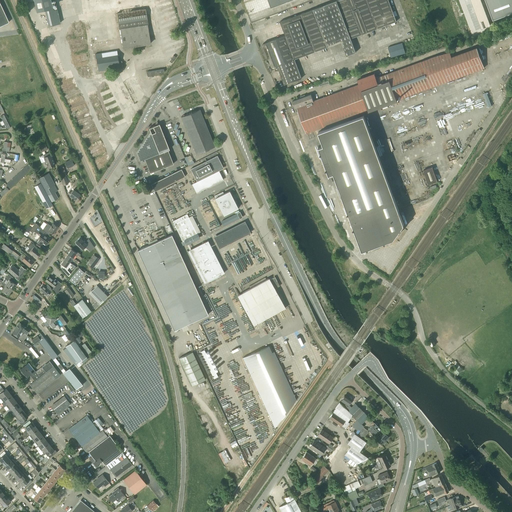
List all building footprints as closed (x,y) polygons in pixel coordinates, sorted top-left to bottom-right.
[(26,0),(27,2),(34,0),(37,13),(45,11),(49,26),(59,23),(56,8),(52,8),(49,0),(26,0)] [(345,22),(337,0),(317,7),(331,46),(341,42),(346,56),(356,52),(351,38),(345,22)] [(346,0),(337,0),(345,22),(353,19),(346,0)] [(362,15),(356,0),(346,0),(353,19),(362,15)] [(367,0),(356,0),(362,15),(368,32),(378,28),(367,0)] [(381,8),(390,5),(388,0),(367,0),(378,28),(387,25),(381,8)] [(435,0),(449,34),(468,27),(458,0),(435,0)] [(490,22),(481,0),(470,0),(480,25),(490,22)] [(511,0),(485,0),(493,20),(511,12),(511,0)] [(73,2),(67,2),(67,11),(74,11),(74,10),(78,10),(78,4),(74,4),(73,2)] [(0,26),(8,23),(8,22),(8,21),(1,5),(0,3),(0,26)] [(396,21),(390,5),(381,8),(387,25),(396,21)] [(331,46),(317,7),(299,14),(313,53),(331,46)] [(145,9),(117,13),(119,29),(120,29),(123,48),(150,44),(147,25),(148,24),(145,9)] [(313,53),(299,14),(280,21),(285,36),(294,59),(313,53)] [(368,32),(362,15),(353,19),(359,35),(368,32)] [(359,35),(353,19),(345,22),(351,38),(359,35)] [(294,59),(285,36),(263,44),(271,68),(277,65),(294,59)] [(402,43),(388,47),(391,58),(405,53),(402,43)] [(328,104),(299,115),(306,133),(368,111),(389,104),(403,140),(411,138),(397,100),(484,68),(477,48),(451,56),(449,52),(378,77),(374,73),(357,79),(358,85),(326,96),(328,104)] [(101,53),(95,54),(95,59),(96,59),(98,71),(120,68),(120,69),(123,68),(121,61),(118,61),(117,54),(102,57),(101,53)] [(358,64),(373,60),(372,55),(357,59),(358,64)] [(301,78),(294,59),(277,65),(284,84),(301,78)] [(482,94),(487,107),(491,106),(486,93),(482,94)] [(313,101),(311,95),(292,101),(296,113),(298,113),(299,115),(328,104),(326,96),(313,101)] [(199,109),(181,117),(196,154),(214,147),(199,109)] [(79,122),(88,119),(85,110),(77,112),(79,122)] [(404,224),(364,115),(318,132),(323,145),(319,147),(319,146),(318,146),(320,152),(320,154),(321,154),(326,168),(326,169),(327,170),(329,176),(330,176),(329,175),(333,173),(348,212),(347,213),(348,214),(353,227),(353,229),(354,229),(362,251),(367,249),(368,249),(369,248),(384,242),(385,243),(386,242),(393,239),(400,230),(401,230),(401,228),(404,224)] [(424,118),(412,122),(419,143),(431,139),(424,118)] [(169,149),(159,124),(149,128),(150,131),(136,152),(140,162),(145,160),(150,173),(173,164),(168,150),(169,149)] [(40,149),(42,152),(47,149),(48,149),(45,143),(39,145),(40,149)] [(48,168),(55,165),(50,155),(44,157),(48,168)] [(191,169),(197,181),(223,168),(217,156),(191,169)] [(64,163),(67,169),(74,166),(71,160),(64,163)] [(65,176),(66,175),(63,167),(58,169),(63,186),(68,184),(65,176)] [(423,170),(428,184),(437,181),(432,167),(423,170)] [(185,176),(181,169),(151,184),(154,192),(185,176)] [(46,208),(52,205),(34,172),(29,175),(35,186),(34,186),(46,208)] [(53,184),(48,173),(39,178),(48,195),(55,192),(51,185),(53,184)] [(76,200),(80,195),(73,190),(69,195),(76,200)] [(224,194),(222,192),(214,196),(215,198),(219,206),(223,215),(237,208),(229,191),(224,194)] [(223,215),(219,206),(215,209),(213,206),(211,207),(217,218),(223,215)] [(221,221),(223,225),(239,217),(239,218),(242,217),(239,212),(237,213),(221,221)] [(197,233),(196,234),(187,214),(172,221),(184,245),(199,237),(197,233)] [(29,230),(32,233),(38,225),(35,223),(29,230)] [(58,227),(53,223),(51,226),(47,223),(42,229),(49,234),(51,232),(53,234),(58,227)] [(35,237),(37,239),(36,241),(41,245),(43,243),(46,245),(50,239),(39,231),(38,234),(37,234),(35,237)] [(208,315),(171,235),(137,250),(174,330),(208,315)] [(87,244),(80,237),(74,243),(82,250),(87,244)] [(31,242),(27,246),(29,248),(27,251),(36,259),(41,253),(34,247),(35,246),(31,242)] [(189,250),(206,282),(222,274),(205,242),(189,250)] [(16,260),(18,258),(20,256),(12,250),(3,243),(1,248),(16,260)] [(71,249),(68,254),(72,257),(76,252),(71,249)] [(68,254),(64,259),(69,262),(72,257),(68,254)] [(29,267),(34,261),(26,255),(22,261),(29,267)] [(93,255),(87,264),(92,268),(99,259),(93,255)] [(62,265),(60,268),(68,276),(70,273),(67,270),(70,266),(72,267),(73,265),(71,263),(71,264),(69,262),(64,259),(61,264),(62,265)] [(15,277),(19,280),(25,269),(21,266),(19,269),(20,270),(19,270),(12,264),(8,271),(15,277)] [(79,268),(69,280),(74,284),(84,273),(79,268)] [(8,273),(2,282),(12,289),(15,284),(11,281),(14,278),(8,273)] [(56,279),(54,281),(48,276),(45,281),(53,287),(52,289),(56,295),(59,290),(58,290),(61,286),(60,285),(62,284),(56,279)] [(254,325),(285,308),(274,289),(279,286),(276,280),(277,280),(275,277),(269,280),(269,278),(237,296),(254,325)] [(12,289),(2,282),(1,283),(4,285),(3,286),(4,287),(2,290),(8,294),(12,289)] [(47,284),(45,287),(42,285),(38,289),(47,297),(51,292),(52,291),(47,284)] [(95,309),(108,297),(97,285),(88,293),(96,301),(91,305),(95,309)] [(64,291),(69,298),(74,295),(69,288),(64,291)] [(40,301),(33,295),(32,297),(37,303),(40,301)] [(91,311),(82,299),(73,305),(82,318),(91,311)] [(44,316),(53,329),(56,327),(53,322),(56,320),(51,311),(44,316)] [(67,323),(64,319),(63,320),(60,316),(58,317),(64,325),(67,323)] [(19,322),(16,327),(24,333),(26,335),(29,330),(19,322)] [(166,324),(172,336),(175,335),(168,323),(166,324)] [(24,333),(16,327),(12,333),(19,337),(21,334),(22,335),(24,333)] [(81,331),(74,336),(78,343),(82,341),(80,338),(84,335),(81,331)] [(67,332),(65,334),(70,341),(73,339),(67,332)] [(279,355),(286,352),(279,340),(273,343),(273,342),(268,345),(268,346),(242,358),(274,427),(275,427),(296,399),(273,351),(276,349),(279,355)] [(66,346),(71,353),(68,355),(72,361),(75,359),(78,363),(86,357),(74,341),(66,346)] [(35,356),(37,354),(30,345),(27,347),(35,356)] [(200,352),(214,379),(218,377),(204,350),(200,352)] [(205,380),(192,352),(179,358),(192,386),(205,380)] [(63,368),(55,358),(53,359),(61,370),(63,368)] [(42,367),(35,372),(33,369),(31,371),(26,365),(20,369),(21,369),(25,374),(24,375),(26,377),(29,375),(34,381),(30,384),(37,393),(60,375),(49,361),(42,367)] [(458,375),(463,370),(456,363),(455,364),(450,368),(458,375)] [(76,390),(83,384),(70,367),(63,373),(76,390)] [(68,383),(66,385),(72,393),(75,391),(68,383)] [(0,398),(8,392),(6,388),(4,390),(2,387),(0,388),(0,398)] [(3,402),(11,396),(8,392),(0,398),(3,402)] [(344,395),(341,401),(347,405),(348,404),(350,405),(351,402),(350,401),(351,400),(344,395)] [(6,406),(14,399),(11,396),(3,402),(1,403),(3,405),(2,406),(3,408),(6,406)] [(70,404),(64,396),(51,406),(57,414),(70,404)] [(14,399),(6,406),(9,409),(17,403),(14,399)] [(334,410),(329,418),(341,426),(345,428),(349,423),(347,422),(349,420),(352,415),(348,411),(344,407),(339,402),(334,410)] [(17,403),(9,409),(11,413),(19,406),(17,403)] [(359,408),(355,404),(351,407),(348,411),(352,415),(359,408)] [(22,410),(19,406),(11,413),(14,416),(22,410)] [(359,408),(352,415),(356,419),(363,412),(360,408),(359,408)] [(22,410),(14,416),(17,420),(25,413),(22,410)] [(205,412),(199,415),(205,426),(209,424),(207,418),(208,418),(205,412)] [(363,412),(356,419),(357,420),(360,423),(361,424),(368,417),(363,412)] [(28,417),(25,413),(17,420),(20,423),(28,417)] [(82,446),(100,432),(87,416),(69,430),(82,446)] [(25,433),(34,426),(31,422),(23,428),(25,430),(23,432),(25,433)] [(372,425),(368,429),(375,436),(381,430),(377,426),(377,424),(376,423),(375,423),(374,423),(373,422),(370,424),(372,425)] [(34,426),(25,433),(26,435),(27,433),(29,435),(37,429),(34,426)] [(363,428),(358,436),(362,439),(367,431),(363,428)] [(37,429),(29,435),(28,436),(30,440),(32,439),(40,433),(37,429)] [(319,432),(330,440),(333,437),(322,429),(319,432)] [(102,430),(100,432),(82,446),(87,453),(88,451),(107,437),(102,430)] [(330,440),(319,432),(317,435),(328,443),(330,440)] [(43,436),(40,433),(32,439),(35,443),(43,436)] [(384,433),(377,440),(381,444),(388,437),(384,433)] [(365,442),(363,440),(354,434),(347,443),(350,446),(341,458),(353,467),(354,467),(357,463),(368,458),(361,453),(359,451),(365,442)] [(88,451),(92,456),(95,460),(99,457),(103,462),(105,466),(123,452),(109,435),(107,437),(88,451)] [(45,440),(43,436),(35,443),(37,446),(45,440)] [(45,440),(37,446),(40,450),(48,443),(45,440)] [(314,440),(312,443),(323,451),(325,448),(314,440)] [(48,443),(40,450),(43,453),(51,447),(48,443)] [(323,451),(312,443),(309,447),(321,454),(323,451)] [(53,455),(51,453),(54,451),(51,447),(43,453),(45,455),(46,454),(50,458),(53,455)] [(301,459),(310,465),(315,458),(306,452),(301,459)] [(373,466),(388,459),(387,456),(388,455),(387,454),(386,454),(386,453),(377,457),(377,458),(374,459),(376,462),(372,463),(373,466)] [(433,455),(422,459),(424,463),(430,461),(430,463),(435,461),(433,455)] [(95,460),(92,456),(89,458),(89,459),(91,462),(91,461),(92,462),(91,463),(95,468),(101,463),(100,463),(102,461),(102,462),(103,462),(99,457),(95,460)] [(8,457),(2,462),(5,466),(11,460),(8,457)] [(110,469),(116,477),(132,465),(126,457),(110,469)] [(11,460),(5,466),(8,469),(15,462),(12,459),(11,460)] [(388,459),(373,466),(375,470),(377,471),(382,468),(383,469),(391,465),(390,464),(391,464),(390,462),(389,461),(388,459)] [(18,466),(15,462),(8,469),(11,472),(18,466)] [(440,472),(436,463),(422,469),(423,472),(427,470),(430,476),(436,474),(440,472)] [(59,465),(56,469),(61,474),(65,469),(59,465)] [(318,472),(308,483),(313,487),(314,487),(314,488),(328,470),(329,470),(328,470),(323,465),(318,472)] [(18,466),(11,472),(13,476),(21,469),(18,466)] [(24,472),(21,469),(13,476),(16,479),(24,472)] [(61,474),(56,469),(52,474),(58,479),(61,474)] [(123,479),(134,494),(146,484),(135,470),(123,479)] [(27,476),(24,472),(16,479),(19,483),(27,476)] [(387,472),(378,476),(381,483),(377,485),(378,488),(384,486),(382,483),(390,480),(387,472)] [(229,478),(232,482),(239,478),(235,473),(229,478)] [(52,474),(48,479),(54,483),(58,479),(52,474)] [(105,486),(109,483),(102,475),(96,480),(97,480),(93,483),(98,488),(103,484),(105,486)] [(364,478),(361,479),(363,484),(364,486),(373,482),(370,475),(364,478)] [(441,475),(432,479),(436,487),(445,483),(441,475)] [(27,476),(19,483),(23,486),(24,485),(26,487),(31,483),(29,481),(30,479),(27,476)] [(431,480),(429,478),(422,481),(418,482),(413,485),(414,488),(419,486),(426,483),(431,480)] [(54,483),(48,479),(44,484),(50,488),(54,483)] [(360,479),(352,483),(354,488),(363,484),(360,479)] [(449,492),(445,483),(429,490),(431,493),(432,493),(434,496),(435,495),(436,497),(444,493),(444,494),(449,492)] [(50,488),(44,484),(41,488),(46,493),(50,488)] [(46,493),(41,488),(37,493),(43,497),(46,493)] [(114,504),(124,496),(118,488),(114,491),(114,492),(109,497),(114,504)] [(379,488),(368,493),(371,500),(382,495),(379,488)] [(43,497),(37,493),(35,491),(33,493),(35,495),(33,498),(39,502),(43,497)] [(287,503),(279,507),(281,511),(300,511),(292,495),(285,499),(287,503)] [(450,505),(460,501),(458,496),(448,500),(450,505)] [(7,498),(0,504),(4,508),(10,502),(7,498)] [(153,500),(147,505),(152,511),(159,506),(153,500)] [(355,506),(352,500),(348,502),(352,511),(356,509),(355,506)] [(334,501),(317,508),(318,511),(324,511),(328,510),(328,511),(337,511),(339,511),(335,502),(334,502),(334,501)] [(374,510),(374,511),(383,508),(380,501),(371,504),(373,509),(367,511),(366,511),(365,511),(372,511),(374,510)] [(462,506),(460,501),(450,505),(451,510),(462,506)] [(94,511),(82,502),(79,502),(70,511),(94,511)]
